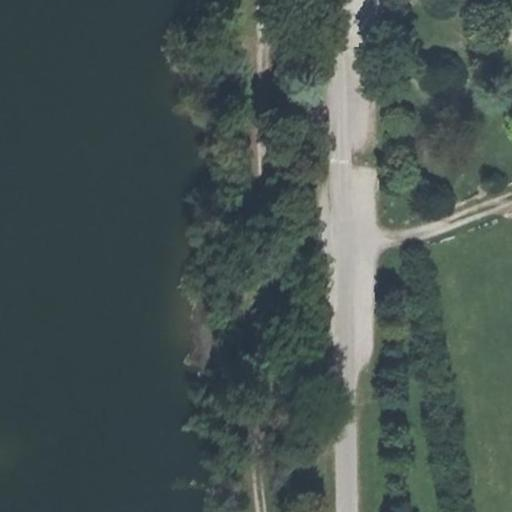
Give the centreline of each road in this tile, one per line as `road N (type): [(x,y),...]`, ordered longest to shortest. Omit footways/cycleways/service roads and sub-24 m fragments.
road 1 (unclassified): [(331,0),(344,511)]
road 2 (track): [(260,511),(265,0)]
